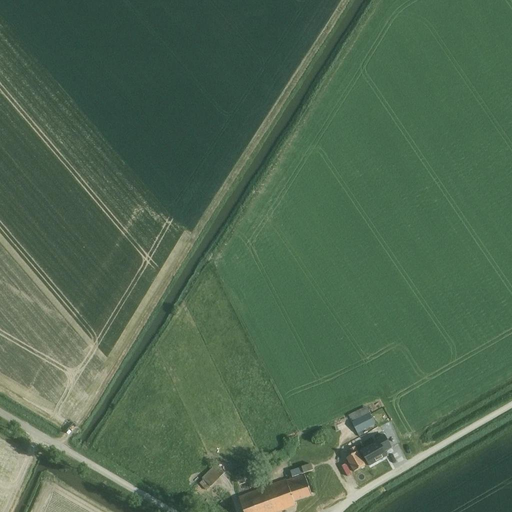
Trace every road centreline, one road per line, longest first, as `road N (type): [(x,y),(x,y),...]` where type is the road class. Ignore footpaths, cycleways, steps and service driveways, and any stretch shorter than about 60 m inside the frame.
road 1 (unclassified): [(173,511),(0,411)]
road 2 (unclassified): [(345,511),(392,473),(511,408)]
